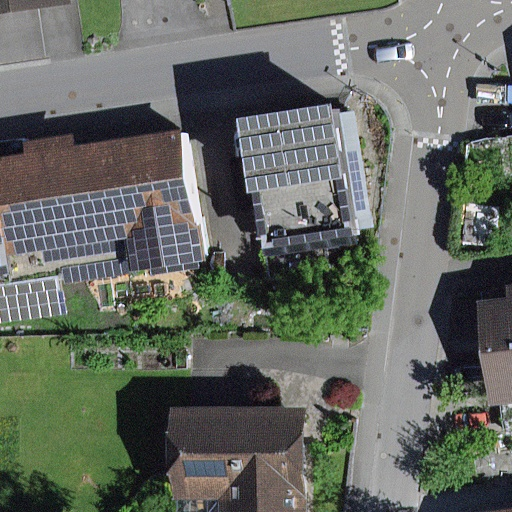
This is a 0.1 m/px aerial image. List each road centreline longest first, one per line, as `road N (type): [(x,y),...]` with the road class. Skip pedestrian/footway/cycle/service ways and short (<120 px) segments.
road 1 (residential): [(388,511),(447,36)]
road 2 (residential): [(0,99),(447,36)]
